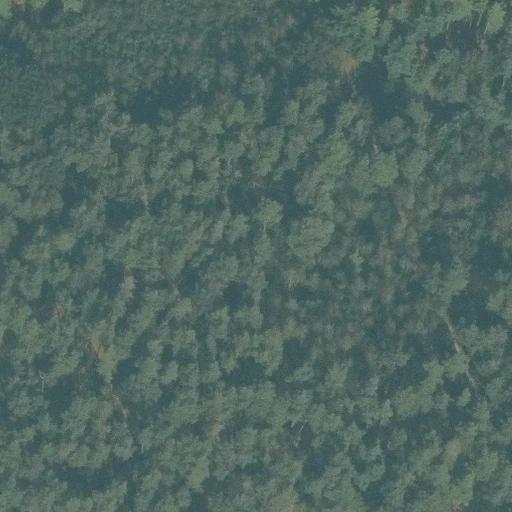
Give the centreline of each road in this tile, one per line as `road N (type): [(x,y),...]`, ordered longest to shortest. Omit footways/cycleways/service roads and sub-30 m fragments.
road 1 (track): [(511,497),(312,0)]
road 2 (track): [(0,114),(173,511)]
